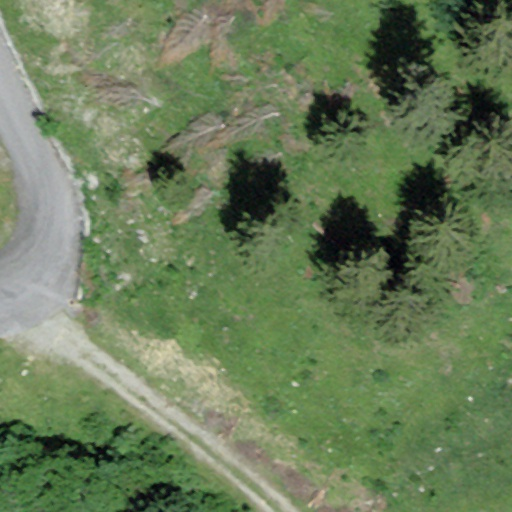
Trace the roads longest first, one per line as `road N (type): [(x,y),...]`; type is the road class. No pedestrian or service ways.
road 1 (track): [(34,297),(84,351),(280,511)]
road 2 (unclassified): [(0,302),(34,297),(61,246),(59,213),(0,82)]
